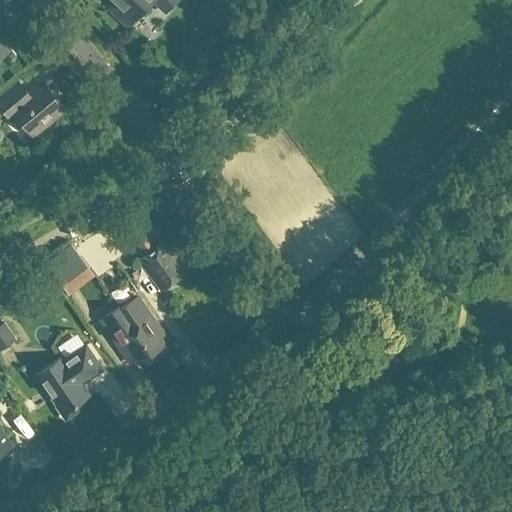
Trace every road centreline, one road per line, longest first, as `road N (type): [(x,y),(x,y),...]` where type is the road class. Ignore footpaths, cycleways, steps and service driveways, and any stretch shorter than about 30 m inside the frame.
road 1 (unclassified): [(285,322),(39,0)]
road 2 (tertiary): [(7,511),(285,322)]
road 3 (tertiary): [(285,322),(511,93)]
